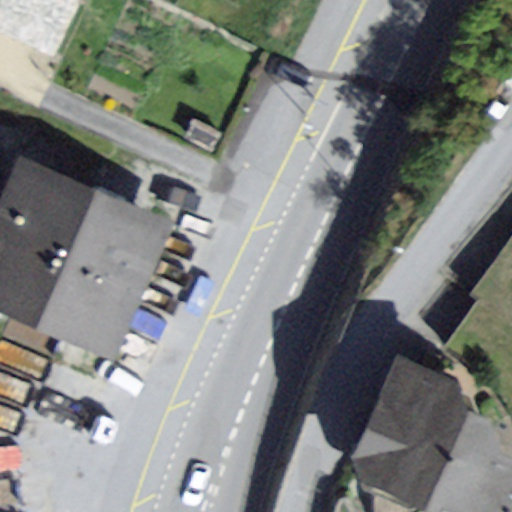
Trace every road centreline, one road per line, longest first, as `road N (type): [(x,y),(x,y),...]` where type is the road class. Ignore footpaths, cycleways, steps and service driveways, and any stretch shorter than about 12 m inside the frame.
road 1 (secondary): [(426,0),(277,308),(211,511)]
road 2 (residential): [(296,511),(397,303),(511,136)]
